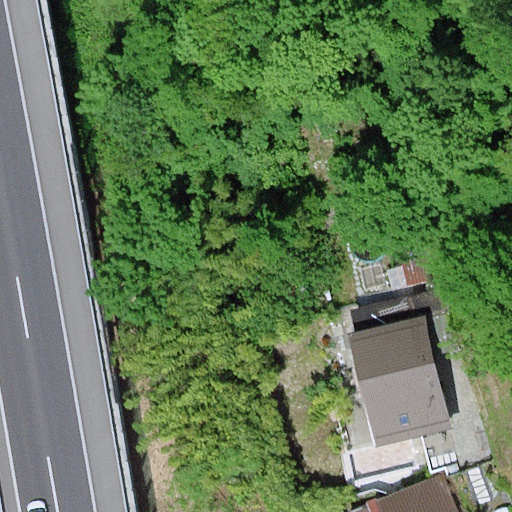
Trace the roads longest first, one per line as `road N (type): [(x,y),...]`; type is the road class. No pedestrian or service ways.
road 1 (motorway): [(60,511),(0,170)]
road 2 (residential): [(0,378),(86,511)]
